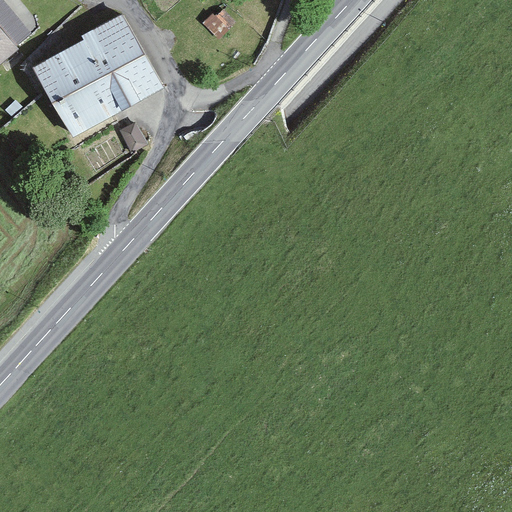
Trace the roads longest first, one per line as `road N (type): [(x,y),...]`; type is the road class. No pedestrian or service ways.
road 1 (secondary): [(283,76),(110,264)]
road 2 (unclassified): [(173,90),(173,119),(116,218),(110,264)]
road 3 (secondary): [(110,264),(0,386)]
